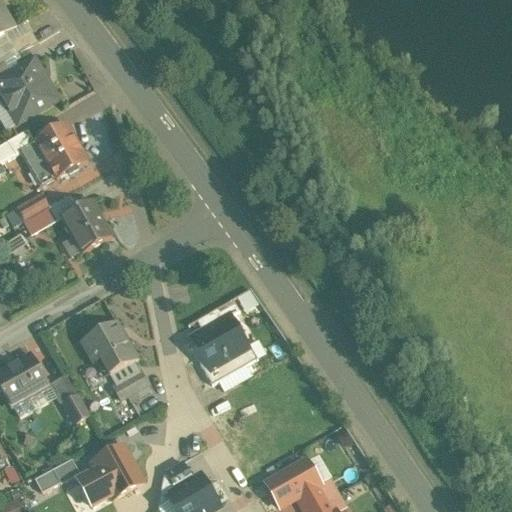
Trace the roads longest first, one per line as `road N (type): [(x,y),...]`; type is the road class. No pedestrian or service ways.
road 1 (tertiary): [(220,219),(426,511)]
road 2 (residential): [(151,257),(174,376),(251,511)]
road 3 (tertiary): [(63,0),(220,219)]
road 4 (residential): [(151,257),(0,342)]
